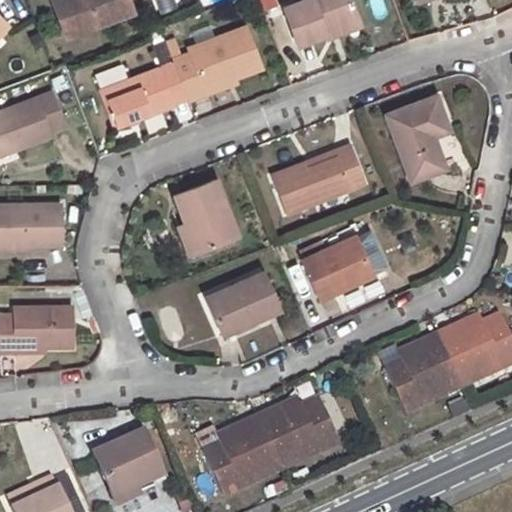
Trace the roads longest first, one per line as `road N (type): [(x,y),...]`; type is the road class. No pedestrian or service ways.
road 1 (residential): [(485,39),(128,167),(93,251),(140,382)]
road 2 (residential): [(140,382),(245,380),(465,278),(505,102),(485,39)]
road 3 (secondary): [(511,440),(356,511)]
road 4 (residential): [(0,401),(140,382)]
